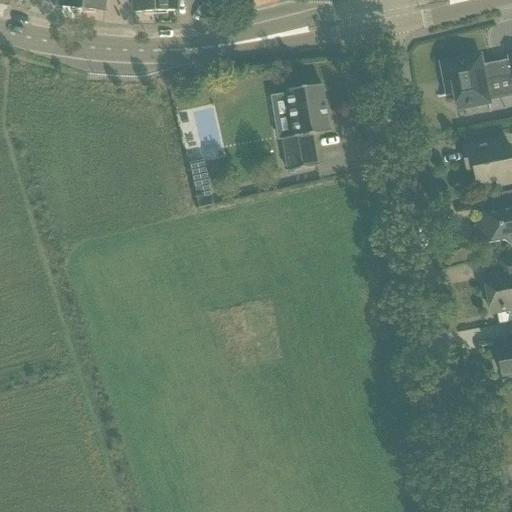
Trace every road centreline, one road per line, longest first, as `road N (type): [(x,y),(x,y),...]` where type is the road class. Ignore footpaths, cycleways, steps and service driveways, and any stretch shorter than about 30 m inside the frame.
road 1 (residential): [(454,511),(378,29)]
road 2 (tertiary): [(290,33),(146,51),(0,32)]
